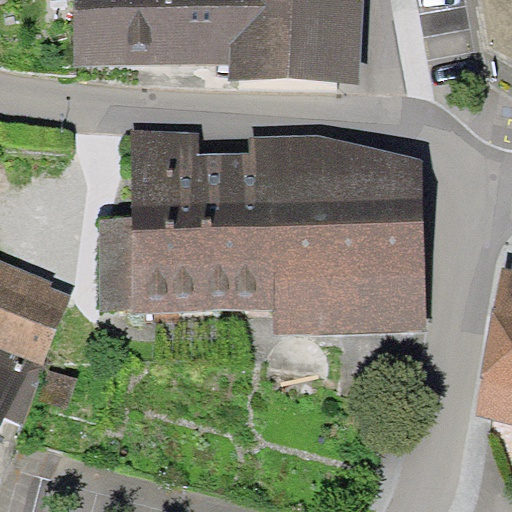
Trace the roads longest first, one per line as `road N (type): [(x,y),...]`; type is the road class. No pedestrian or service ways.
road 1 (unclassified): [(491,167),(390,127),(0,94)]
road 2 (unclassified): [(415,511),(439,455),(491,167)]
